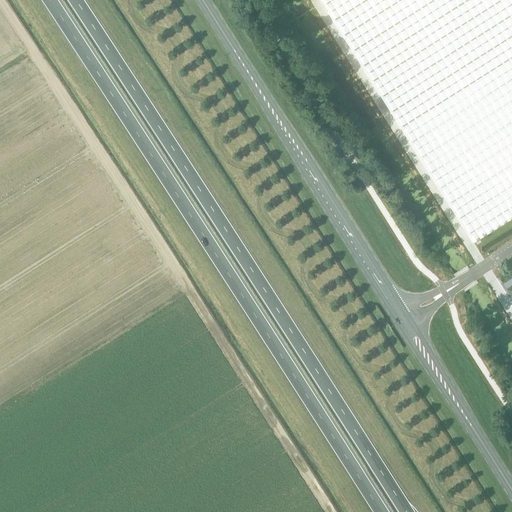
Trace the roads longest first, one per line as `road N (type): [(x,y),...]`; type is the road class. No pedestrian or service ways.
road 1 (trunk): [(406,511),(75,0)]
road 2 (trunk): [(49,0),(380,511)]
road 3 (secondary): [(232,48),(396,320)]
road 4 (secondary): [(403,308),(232,48)]
road 5 (secondary): [(396,320),(471,426)]
road 6 (secondary): [(471,426),(410,321)]
